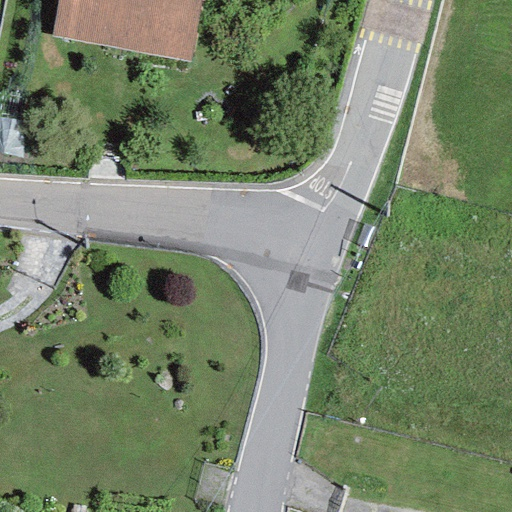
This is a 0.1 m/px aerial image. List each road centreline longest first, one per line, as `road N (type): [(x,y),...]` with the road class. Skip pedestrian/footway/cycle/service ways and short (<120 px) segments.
road 1 (residential): [(0,215),(296,255)]
road 2 (residential): [(296,255),(340,182),(394,0)]
road 3 (residential): [(296,255),(250,511)]
